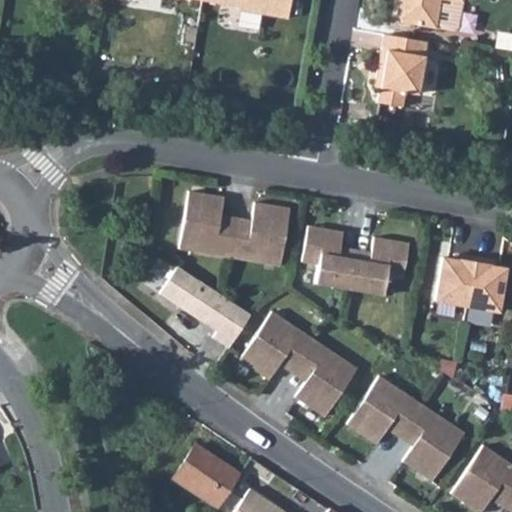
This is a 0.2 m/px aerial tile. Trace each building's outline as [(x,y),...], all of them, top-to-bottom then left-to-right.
[(216,0),(234,3),(238,8),(287,16),(289,0),(216,0)] [(460,0),(399,0),(397,13),(405,23),(452,30),(456,27),(460,0)] [(417,93),(425,40),(384,33),(377,69),(383,70),(380,88),(377,103),(402,107),(405,91),(417,93)] [(374,87),(380,88),(383,70),(377,69),(374,87)] [(221,215),(225,195),(195,191),(184,247),(285,265),(295,208),(260,203),(258,221),(221,215)] [(341,248),(343,231),(312,227),(306,264),(323,267),(321,283),(383,293),(384,278),(403,281),(407,242),(374,237),(371,253),(341,248)] [(435,301),(466,306),(475,256),(459,253),(459,259),(443,257),(435,301)] [(475,256),(466,306),(500,312),(507,268),(488,265),(489,258),(475,256)] [(250,312),(179,264),(160,291),(217,332),(214,337),(229,347),(250,312)] [(356,369),(271,311),(239,358),(265,376),(277,359),(308,381),(297,398),(324,416),(356,369)] [(464,432),(380,375),(346,422),(374,442),(385,425),(416,445),(405,462),(432,481),(464,432)] [(511,511),(511,463),(484,444),(450,493),(478,511),(479,511),(491,495),(511,509),(511,511)] [(220,511),(244,478),(198,447),(174,480),(220,511)] [(132,508),(137,511),(151,511),(164,493),(149,483),(132,508)] [(290,511),(251,486),(234,511),(290,511)]
